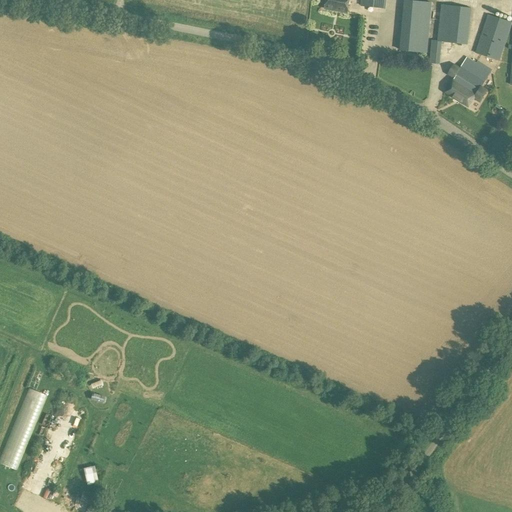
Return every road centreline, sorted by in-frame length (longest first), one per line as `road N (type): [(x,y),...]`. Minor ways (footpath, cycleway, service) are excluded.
road 1 (unclassified): [(511,172),(450,128),(311,61),(33,0)]
road 2 (unclassified): [(370,511),(423,463),(511,341)]
